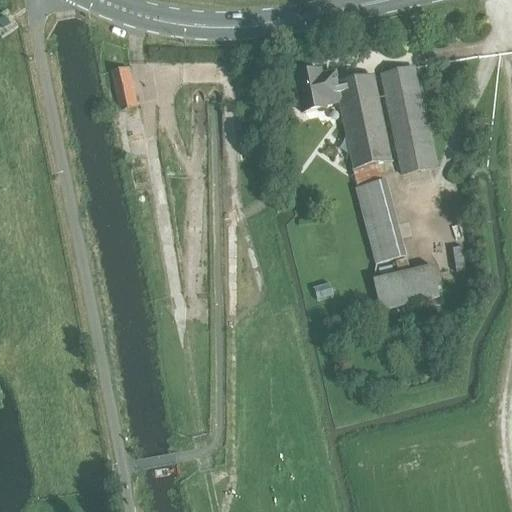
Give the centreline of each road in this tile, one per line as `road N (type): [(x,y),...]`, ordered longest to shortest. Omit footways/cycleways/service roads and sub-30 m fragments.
road 1 (unclassified): [(130,511),(36,30),(42,0)]
road 2 (track): [(141,78),(202,73),(229,81),(233,462)]
road 3 (track): [(141,16),(135,40),(208,471)]
road 4 (secondary): [(385,0),(218,28),(163,22),(98,0)]
